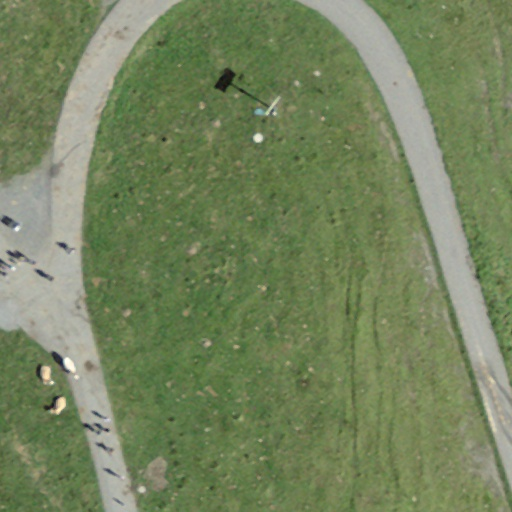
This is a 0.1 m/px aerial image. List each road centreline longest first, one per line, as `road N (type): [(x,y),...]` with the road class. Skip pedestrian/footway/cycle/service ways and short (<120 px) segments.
road 1 (unclassified): [(117,511),(66,313),(63,261),(84,102),(103,53),(141,0)]
road 2 (unclassified): [(337,0),(396,71),(511,449)]
